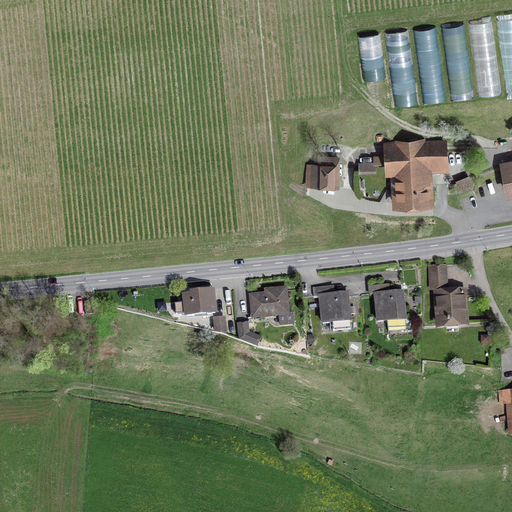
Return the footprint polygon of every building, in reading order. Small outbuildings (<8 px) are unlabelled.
[(466,23),(445,24),(450,98),(470,96),(466,23)] [(437,25),(415,27),(422,101),(444,99),(437,25)] [(395,104),(416,101),(408,28),(386,30),(395,104)] [(379,31),(357,35),(365,78),(386,74),(379,31)] [(444,141),(422,141),(387,143),(387,156),(374,156),(374,163),(388,162),(388,172),(396,172),(398,204),(428,202),(426,165),(445,164),(444,141)] [(320,164),(312,164),(311,183),(334,184),(335,157),(321,157),(320,164)] [(511,162),(503,164),(508,194),(511,193),(511,162)] [(461,190),(474,184),(469,173),(457,179),(461,190)] [(445,265),(430,266),(432,290),(447,289),(445,265)] [(384,285),(369,286),(370,295),(375,295),(378,322),(388,321),(388,328),(406,326),(403,292),(385,293),(384,285)] [(329,286),(313,288),(314,297),(320,296),(323,323),(350,320),(347,293),(330,295),(329,286)] [(270,294),(251,296),(253,317),(279,315),(280,325),(294,323),(292,313),(288,313),(286,289),(269,290),(270,294)] [(192,295),(185,296),(187,316),(215,313),(213,291),(205,291),(205,290),(192,291),(192,295)] [(439,326),(466,324),(464,293),(437,295),(439,326)] [(224,318),(215,319),(216,332),(226,334),(224,318)] [(247,323),(238,325),(240,340),(257,347),(260,339),(248,335),(247,323)]
